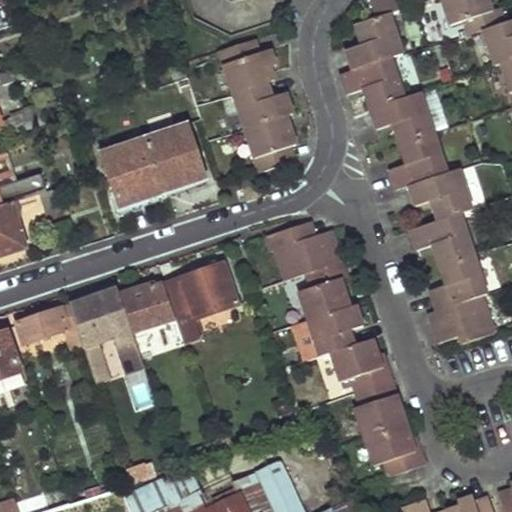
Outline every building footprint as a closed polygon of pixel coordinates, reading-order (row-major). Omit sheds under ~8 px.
[(396,0),(379,0),(371,3),(376,20),(391,15),(400,12),(396,0)] [(443,0),(452,26),(465,22),(470,36),(484,32),(505,25),(501,9),(493,11),(488,0),(443,0)] [(376,20),(356,26),(363,46),(347,52),(353,72),(392,59),(404,55),(391,15),(376,20)] [(511,22),(505,25),(484,32),(496,68),(502,65),(511,61),(511,22)] [(253,57),(260,55),(256,41),(249,43),(253,57)] [(249,43),(220,53),(234,95),(268,84),(276,81),(266,53),(260,55),(253,57),(249,43)] [(392,59),(353,72),(341,76),(348,96),(364,91),(371,111),(405,99),(392,59)] [(511,61),(502,65),(511,95),(511,61)] [(268,84),(234,95),(246,131),(288,117),(294,115),(287,94),(273,99),(268,84)] [(405,99),(371,111),(378,131),(394,126),(400,146),(435,134),(421,94),(405,99)] [(11,122),(16,136),(40,128),(33,115),(11,122)] [(288,117),(246,131),(260,174),(296,162),(291,148),(297,146),(288,117)] [(0,125),(0,141),(16,136),(11,122),(2,125),(0,125)] [(145,141),(162,194),(206,180),(190,126),(145,141)] [(435,134),(400,146),(407,166),(391,171),(397,191),(409,187),(448,175),(435,134)] [(102,155),(119,209),(162,194),(145,141),(102,155)] [(0,193),(5,207),(15,204),(0,158),(0,193)] [(448,175),(409,187),(416,208),(431,203),(438,222),(461,215),(473,211),(460,171),(448,175)] [(31,187),(34,198),(42,196),(54,192),(50,181),(31,187)] [(42,196),(48,214),(69,207),(62,190),(54,192),(42,196)] [(0,208),(0,256),(29,247),(15,204),(5,207),(0,208)] [(438,222),(411,231),(418,252),(432,247),(440,267),(475,255),(461,215),(438,222)] [(49,225),(59,255),(83,248),(72,218),(49,225)] [(312,224),(304,227),(308,240),(316,237),(312,224)] [(303,226),(267,238),(272,253),(276,252),(285,281),(296,278),(343,263),(332,231),(316,237),(308,240),(304,227),(303,226)] [(475,255),(440,267),(447,287),(430,292),(437,312),(483,297),(488,295),(475,255)] [(343,263),(296,278),(309,322),(351,308),(342,281),(348,278),(343,263)] [(177,321),(185,343),(201,339),(196,319),(238,305),(223,265),(164,282),(177,321)] [(119,293),(131,330),(144,325),(140,313),(157,308),(162,306),(154,282),(119,293)] [(85,349),(96,382),(107,379),(97,342),(112,337),(115,344),(121,342),(134,338),(133,335),(131,330),(119,293),(118,291),(70,305),(73,314),(85,349)] [(437,312),(430,314),(439,344),(461,337),(468,335),(471,341),(471,343),(495,335),(483,297),(437,312)] [(19,323),(26,344),(67,328),(65,318),(73,314),(70,305),(19,323)] [(351,308),(309,322),(321,358),(332,354),(355,347),(350,332),(364,327),(357,306),(351,308)] [(131,330),(133,335),(143,331),(162,326),(157,308),(140,313),(144,325),(131,330)] [(65,318),(67,328),(76,352),(85,349),(73,314),(65,318)] [(167,325),(174,347),(185,343),(177,321),(167,325)] [(0,333),(0,376),(21,369),(8,331),(0,333)] [(134,338),(140,358),(151,353),(143,331),(133,335),(134,338)] [(468,335),(461,337),(463,344),(471,341),(468,335)] [(121,342),(131,370),(143,366),(140,358),(134,338),(121,342)] [(355,347),(332,354),(341,383),(352,380),(356,394),(393,382),(388,366),(383,368),(374,340),(355,347)] [(147,371),(125,376),(133,412),(155,407),(147,371)] [(393,382),(356,394),(361,408),(355,409),(365,438),(407,424),(393,382)] [(407,424),(365,438),(375,467),(386,464),(390,478),(426,466),(421,451),(416,452),(407,424)] [(187,468),(125,496),(132,511),(146,511),(175,498),(177,502),(199,493),(187,468)] [(305,511),(287,472),(260,485),(274,511),(305,511)] [(177,502),(182,511),(274,511),(260,485),(207,510),(199,493),(177,502)] [(49,511),(132,511),(125,496),(121,489),(49,511)] [(511,511),(511,490),(499,495),(504,511),(511,511)] [(182,511),(177,502),(175,498),(146,511),(182,511)] [(493,511),(489,498),(447,511),(493,511)] [(329,511),(363,511),(358,499),(329,511)] [(430,511),(427,502),(397,511),(430,511)]
